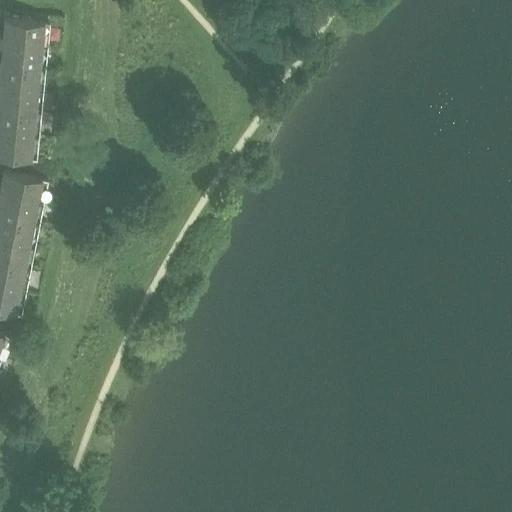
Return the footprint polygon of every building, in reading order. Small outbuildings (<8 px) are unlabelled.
[(0,61),(45,65),(49,19),(4,16),(2,33),(0,32),(0,43),(1,44),(0,56),(0,61)] [(0,106),(41,111),(45,65),(0,61),(0,106)] [(0,152),(37,156),(41,111),(0,106),(0,152)] [(0,214),(38,222),(46,177),(2,168),(0,179),(0,214)] [(0,260),(29,267),(38,222),(0,214),(0,260)] [(0,307),(21,311),(29,267),(0,260),(0,307)] [(0,353),(8,333),(0,329),(0,353)]
